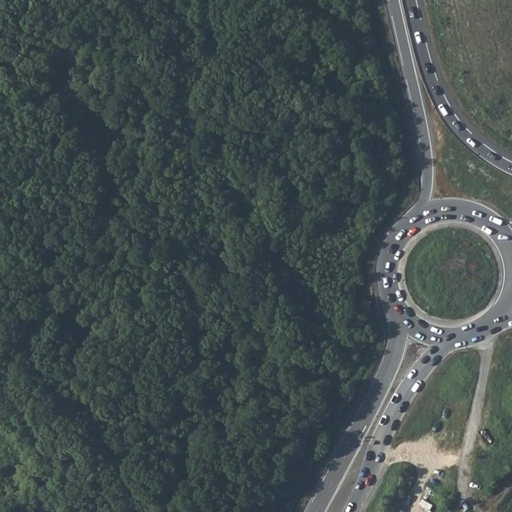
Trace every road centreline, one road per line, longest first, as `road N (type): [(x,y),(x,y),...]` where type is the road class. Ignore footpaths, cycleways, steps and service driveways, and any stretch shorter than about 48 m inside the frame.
road 1 (trunk): [(397,0),(428,154),(419,221)]
road 2 (primary): [(402,315),(395,354),(316,511)]
road 3 (trunk): [(511,168),(483,151),(442,106),(409,0)]
road 4 (primary): [(348,511),(412,380),(449,340)]
